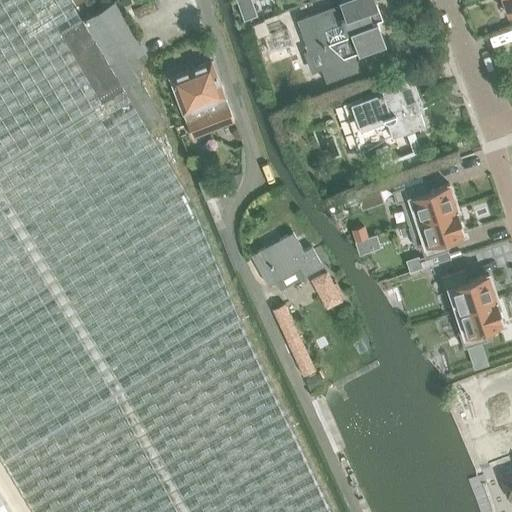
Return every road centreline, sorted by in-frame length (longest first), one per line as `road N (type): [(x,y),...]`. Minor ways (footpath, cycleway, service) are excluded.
road 1 (unclassified): [(357,511),(224,224),(254,164),(203,0)]
road 2 (residential): [(447,0),(494,128)]
